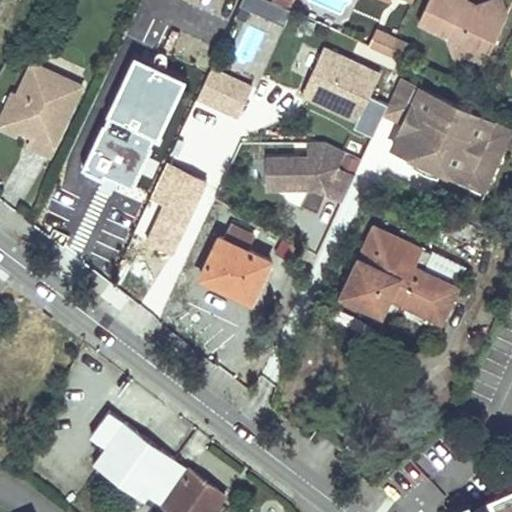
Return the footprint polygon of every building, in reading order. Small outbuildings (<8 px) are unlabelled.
[(427,0),(417,23),(444,36),(453,58),(462,54),(493,45),(498,33),(486,0),(469,7),(463,4),(464,0),(427,0)] [(486,0),(498,33),(507,16),(500,0),(486,0)] [(377,26),(368,44),(399,59),(408,40),(377,26)] [(377,71),(323,45),(306,82),(338,96),(333,108),(355,118),(377,71)] [(493,45),(462,54),(484,63),(493,45)] [(133,62),(105,120),(152,143),(155,144),(183,85),(133,62)] [(19,94),(4,124),(19,131),(24,134),(28,125),(37,129),(33,138),(28,147),(50,157),(83,87),(33,63),(19,94)] [(205,78),(197,95),(238,114),(252,84),(211,65),(205,78)] [(447,71),(443,79),(452,84),(457,75),(447,71)] [(402,121),(391,145),(413,156),(415,156),(417,157),(418,157),(420,156),(421,155),(423,155),(423,154),(424,152),(435,158),(434,160),(434,161),(435,162),(435,164),(436,165),(437,166),(438,167),(439,168),(464,179),(482,140),(500,148),(509,129),(399,77),(382,112),(402,121)] [(306,82),(300,95),(332,110),(333,108),(338,96),(306,82)] [(4,124),(19,94),(13,91),(0,117),(0,129),(16,137),(19,131),(4,124)] [(105,120),(84,165),(105,175),(107,171),(133,183),(138,174),(146,178),(154,161),(145,157),(152,143),(105,120)] [(28,125),(24,134),(33,138),(37,129),(28,125)] [(266,187),(312,188),(343,202),(355,173),(339,165),(343,150),(323,141),(307,139),(306,153),(265,155),(266,187)] [(482,140),(464,179),(482,187),(500,148),(482,140)] [(413,156),(391,145),(388,152),(436,174),(439,168),(438,167),(437,166),(436,165),(435,164),(435,162),(434,161),(434,160),(435,158),(424,152),(423,154),(423,155),(421,155),(420,156),(418,157),(417,157),(415,156),(413,156)] [(205,182),(168,164),(150,200),(162,206),(147,237),(172,249),(205,182)] [(224,236),(246,247),(253,232),(231,222),(224,236)] [(375,226),(337,305),(385,328),(394,307),(444,331),(463,290),(414,267),(423,248),(375,226)] [(230,290),(251,299),(271,258),(246,247),(224,236),(221,235),(206,265),(235,279),(230,290)] [(235,279),(206,265),(201,276),(230,290),(235,279)] [(188,461),(110,407),(92,432),(105,442),(95,457),(143,497),(150,491),(159,499),(188,461)] [(188,461),(159,499),(176,511),(211,511),(227,491),(188,461)] [(511,511),(511,471),(492,480),(494,484),(447,504),(450,511),(511,511)]
